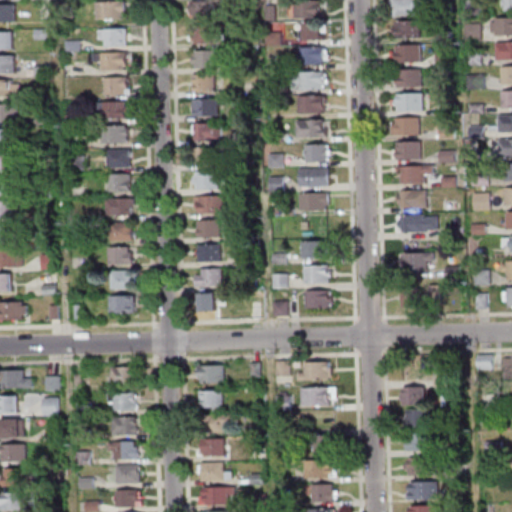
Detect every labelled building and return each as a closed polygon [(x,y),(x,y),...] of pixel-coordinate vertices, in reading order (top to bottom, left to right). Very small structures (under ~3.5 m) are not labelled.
[(303,17),(303,1),(325,0),(325,16),(303,17)] [(400,0),(430,0),(430,4),(433,4),(433,14),(400,15),(400,0)] [(471,14),(471,0),(484,0),(485,14),(471,14)] [(511,9),(511,0),(503,0),(504,9),(511,9)] [(130,12),(127,12),(127,18),(101,19),(101,1),(130,1),(130,12)] [(77,2),(77,15),(68,15),(67,2),(77,2)] [(196,14),(195,2),(218,2),(219,18),(198,19),(198,14),(196,14)] [(0,4),(20,4),(20,20),(0,20),(0,4)] [(272,19),(271,4),(279,4),(280,19),(272,19)] [(511,17),(511,34),(501,35),(501,32),(497,32),(496,22),(501,22),(501,18),(511,17)] [(425,38),(401,38),(401,33),(398,33),(398,27),(401,27),(401,22),(424,21),(425,38)] [(326,23),(326,39),(310,39),(309,23),(326,23)] [(486,40),(472,40),(472,24),(486,23),(486,40)] [(220,43),(201,43),(200,39),(197,40),(196,27),(220,26),(220,43)] [(40,38),(39,28),(53,28),(53,38),(40,38)] [(104,38),(103,29),(131,28),(131,45),(110,45),(110,38),(104,38)] [(0,31),(17,31),(18,48),(0,48),(0,31)] [(456,41),(443,41),(443,31),(456,31),(456,41)] [(286,44),(272,45),(272,33),(286,33),(286,44)] [(71,40),(85,40),(85,50),(71,50),(71,40)] [(511,58),(503,59),(502,43),(511,42),(511,58)] [(401,45),(425,45),(426,61),(402,62),(402,56),(399,57),(399,51),(401,51),(401,45)] [(304,64),(304,48),(329,47),(329,60),(326,60),(327,63),(304,64)] [(199,51),(224,51),(224,67),(199,68),(199,63),(197,63),(197,56),(199,56),(199,51)] [(473,51),(486,51),(487,64),(473,64),(473,51)] [(132,65),(129,65),(129,69),(107,70),(106,53),(131,52),(132,65)] [(441,65),(441,52),(454,52),(454,64),(441,65)] [(0,55),(19,55),(20,72),(0,72),(0,55)] [(242,72),(242,59),(255,58),(256,71),(242,72)] [(53,65),(53,76),(39,76),(39,66),(53,65)] [(511,83),(511,65),(503,65),(503,83),(511,83)] [(442,77),(442,67),(456,67),(456,77),(442,77)] [(427,86),(403,87),(403,81),(400,81),(400,74),(402,74),(402,71),(426,70),(427,86)] [(330,84),(327,84),(327,87),(299,88),(299,71),(329,71),(330,84)] [(489,74),(489,89),(473,89),(473,74),(489,74)] [(219,92),(198,92),(197,75),(219,75),(219,92)] [(110,93),(110,76),(133,76),(133,92),(110,93)] [(0,94),(0,79),(16,79),(16,84),(25,84),(25,94),(0,94)] [(285,81),(285,91),(272,92),(272,81),(285,81)] [(511,106),(511,88),(503,89),(503,106),(511,106)] [(402,94),(428,93),(428,111),(402,111),(402,105),(400,105),(400,99),(402,99),(402,94)] [(303,96),(329,95),(330,109),(327,109),(327,112),(304,113),(303,96)] [(198,100),(231,99),(232,105),(223,105),(223,115),(198,116),(198,100)] [(130,101),(130,106),(133,106),(133,112),(130,112),(130,117),(106,118),(106,109),(99,109),(99,102),(130,101)] [(0,104),(23,104),(23,120),(0,120),(0,104)] [(446,114),(446,104),(458,104),(459,113),(446,114)] [(475,113),(475,104),(488,104),(489,113),(475,113)] [(511,130),(511,113),(500,113),(500,131),(511,130)] [(73,124),(73,115),(86,114),(86,123),(73,124)] [(396,134),(396,124),(401,124),(401,118),(423,118),(424,134),(396,134)] [(303,138),(303,120),(328,120),(328,128),(331,127),(332,137),(303,138)] [(197,124),(224,123),(225,139),(201,140),(200,132),(197,132),(197,124)] [(131,125),(131,128),(133,128),(133,135),(131,135),(131,142),(108,143),(108,134),(101,135),(101,126),(131,125)] [(489,138),(475,138),(475,126),(488,125),(489,138)] [(25,145),(0,145),(0,128),(25,128),(25,145)] [(445,128),(459,128),(459,138),(445,138),(445,128)] [(243,143),(243,129),(256,129),(257,143),(243,143)] [(274,133),(287,132),(288,142),(274,143),(274,133)] [(511,137),(501,138),(501,155),(511,155),(511,137)] [(426,158),(398,159),(397,149),(402,149),(402,143),(425,142),(426,158)] [(332,144),(332,161),(311,161),(311,144),(332,144)] [(226,161),(222,161),(222,163),(199,164),(198,147),(225,146),(226,161)] [(113,166),(113,149),(135,148),(136,165),(113,166)] [(460,150),(460,160),(444,160),(444,150),(460,150)] [(0,153),(21,153),(22,161),(27,161),(27,167),(22,168),(22,169),(0,169),(0,153)] [(289,166),(274,167),(274,153),(289,153),(289,166)] [(260,154),(260,167),(245,168),(245,154),(260,154)] [(76,156),(89,155),(90,169),(76,169),(76,156)] [(46,173),(45,163),(58,162),(59,172),(46,173)] [(403,172),(402,166),(438,165),(438,172),(429,172),(430,182),(407,183),(407,172),(403,172)] [(305,185),(304,168),(334,167),(334,185),(305,185)] [(201,171),(222,170),(222,175),(230,174),(230,183),(223,183),(223,188),(201,189),(201,183),(199,183),(199,176),(201,176),(201,171)] [(135,174),(136,189),(115,190),(114,175),(135,174)] [(478,185),(477,176),(493,175),(494,185),(478,185)] [(0,176),(18,176),(19,193),(0,193),(0,176)] [(275,177),(288,176),(289,189),(275,190),(275,177)] [(447,177),(460,176),(461,187),(447,187),(447,177)] [(246,192),(246,183),(260,182),(261,192),(246,192)] [(45,196),(44,188),(59,187),(59,196),(45,196)] [(432,206),(406,207),(406,202),(403,202),(403,195),(406,195),(405,190),(431,190),(432,206)] [(334,203),(331,203),(331,209),(306,209),(305,193),(334,192),(334,203)] [(495,209),(477,210),(477,193),(494,192),(495,209)] [(198,207),(198,196),(229,195),(229,212),(204,212),(204,207),(198,207)] [(139,206),(136,206),(136,214),(116,215),(116,207),(112,207),(112,198),(139,197),(139,206)] [(18,217),(0,217),(0,201),(18,201),(18,217)] [(60,220),(43,221),(42,211),(59,210),(60,220)] [(407,215),(429,214),(429,217),(443,216),(443,228),(429,228),(430,231),(407,231),(407,227),(404,227),(404,220),(407,220),(407,215)] [(225,219),(225,236),(201,237),(201,228),(202,228),(202,220),(225,219)] [(116,240),(116,222),(137,221),(138,239),(116,240)] [(477,224),(491,223),(491,233),(478,234),(477,224)] [(0,225),(20,225),(20,242),(1,242),(0,239),(0,225)] [(451,241),(450,226),(463,225),(464,241),(451,241)] [(42,235),(58,235),(58,244),(42,245),(42,235)] [(306,241),(335,240),(336,251),(332,251),(332,256),(307,257),(306,241)] [(203,245),(225,244),(225,261),(203,262),(203,245)] [(137,251),(137,262),(114,262),(114,247),(134,246),(134,251),(137,251)] [(0,248),(21,248),(21,255),(27,255),(28,266),(1,267),(1,263),(0,263),(0,248)] [(248,262),(247,249),(259,248),(260,262),(248,262)] [(278,253),(291,252),(292,263),(278,263),(278,253)] [(438,259),(431,259),(432,268),(408,269),(408,253),(438,252),(438,259)] [(47,268),(46,254),(60,254),(60,268),(47,268)] [(333,264),(334,270),(336,270),(336,276),(334,276),(334,282),(309,283),(309,265),(333,264)] [(465,275),(451,275),(451,266),(464,266),(465,275)] [(227,285),(200,286),(200,275),(206,274),(206,268),(226,268),(227,285)] [(495,283),(480,284),(480,270),(495,269),(495,283)] [(137,270),(138,287),(117,288),(116,270),(137,270)] [(0,274),(16,274),(16,289),(0,290),(0,274)] [(293,288),(279,288),(278,275),(292,274),(293,288)] [(60,294),(47,294),(46,285),(59,284),(60,294)] [(430,300),(430,293),(434,293),(434,285),(443,285),(444,299),(430,300)] [(408,288),(423,287),(424,307),(409,307),(409,300),(407,300),(407,294),(408,294),(408,288)] [(311,307),(310,291),(335,291),(335,307),(311,307)] [(204,293),(220,292),(220,310),(205,310),(204,293)] [(481,308),(481,293),(491,292),(492,308),(481,308)] [(140,296),(140,312),(116,312),(115,296),(140,296)] [(279,315),(279,301),(293,300),(294,315),(279,315)] [(3,301),(27,301),(27,306),(31,305),(32,314),(27,314),(27,318),(3,319),(3,301)] [(87,318),(77,318),(77,305),(86,305),(87,318)] [(63,318),(55,318),(55,306),(63,306),(63,318)] [(482,354),(497,354),(498,368),(483,369),(482,354)] [(281,376),(281,361),(295,361),(295,375),(281,376)] [(303,372),(309,372),(309,362),(333,361),(334,379),(303,380),(303,372)] [(256,362),(265,362),(265,376),(256,377),(256,362)] [(204,377),(204,366),(229,365),(229,382),(206,382),(206,377),(204,377)] [(117,384),(117,367),(140,366),(140,372),(144,371),(145,383),(117,384)] [(7,387),(6,371),(28,370),(29,378),(38,378),(38,386),(7,387)] [(79,388),(79,374),(86,374),(87,388),(79,388)] [(51,377),(65,376),(65,390),(51,391),(51,377)] [(306,388),(340,387),(341,398),(334,398),(334,404),(307,405),(306,388)] [(429,387),(430,403),(408,404),(408,387),(429,387)] [(204,390),(228,390),(228,406),(204,406),(204,390)] [(115,403),(115,392),(141,392),(142,409),(120,409),(120,403),(115,403)] [(6,412),(6,395),(22,395),(22,412),(6,412)] [(281,410),(281,396),(295,395),(295,410),(281,410)] [(48,397),(63,397),(63,415),(49,415),(48,397)] [(82,414),(81,402),(95,402),(96,414),(82,414)] [(488,415),(488,407),(502,407),(502,415),(488,415)] [(409,419),(412,419),(412,409),(434,409),(435,425),(409,426),(409,419)] [(244,423),(230,424),(230,431),(207,432),(207,415),(243,414),(244,423)] [(141,416),(142,433),(119,433),(119,417),(141,416)] [(29,436),(6,436),(6,419),(28,418),(29,436)] [(267,434),(254,434),(254,424),(267,424),(267,434)] [(63,425),(64,439),(51,439),(51,426),(63,425)] [(95,439),(82,439),(82,428),(95,428),(95,439)] [(436,433),(436,450),(412,450),(411,438),(414,438),(413,433),(436,433)] [(338,435),(339,453),(322,453),(321,436),(338,435)] [(229,438),(230,455),(210,456),(209,439),(229,438)] [(114,450),(114,441),(140,441),(140,446),(144,446),(144,458),(121,458),(121,450),(114,450)] [(505,451),(490,451),(489,441),(505,441),(505,451)] [(7,461),(7,444),(31,443),(31,461),(7,461)] [(265,444),(265,454),(252,454),(251,444),(265,444)] [(300,454),(287,454),(287,445),(300,445),(300,454)] [(81,452),(95,452),(96,463),(82,463),(81,452)] [(413,458),(441,457),(441,474),(414,475),(413,458)] [(310,477),(310,460),(340,460),(341,476),(310,477)] [(206,462),(229,462),(230,471),(237,471),(237,478),(230,478),(230,480),(207,480),(206,462)] [(144,464),(145,482),(123,482),(122,464),(144,464)] [(28,485),(7,485),(7,475),(9,475),(9,468),(28,468),(28,485)] [(269,483),(255,483),(255,474),(269,474),(269,483)] [(98,477),(98,487),(85,487),(85,478),(98,477)] [(442,498),(414,499),(412,497),(412,493),(414,491),(415,491),(415,482),(442,482),(442,498)] [(340,489),(340,500),(317,501),(317,485),(337,484),(337,489),(340,489)] [(208,487),(239,486),(239,494),(233,494),(233,504),(204,504),(204,497),(208,497),(208,487)] [(122,506),(121,490),(144,489),(144,501),(147,501),(147,506),(122,506)] [(7,492),(32,491),(32,493),(38,493),(38,504),(33,504),(33,509),(7,509),(7,492)] [(257,507),(256,495),(271,494),(272,507),(257,507)] [(91,511),(91,501),(105,501),(105,511),(91,511)]
